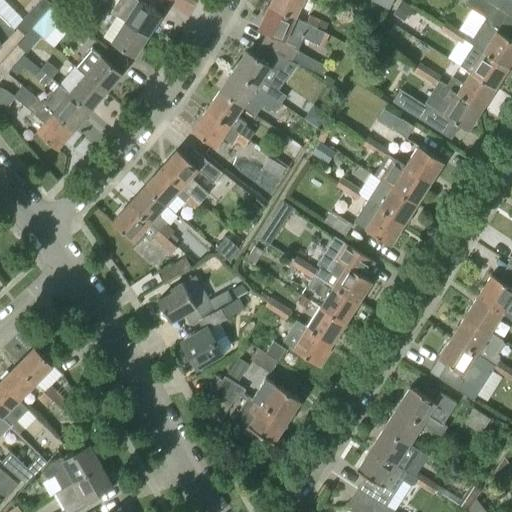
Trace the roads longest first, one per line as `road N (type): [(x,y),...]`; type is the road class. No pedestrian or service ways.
road 1 (residential): [(283,511),(511,161)]
road 2 (residential): [(46,227),(160,107),(231,0)]
road 3 (residential): [(216,511),(71,262)]
